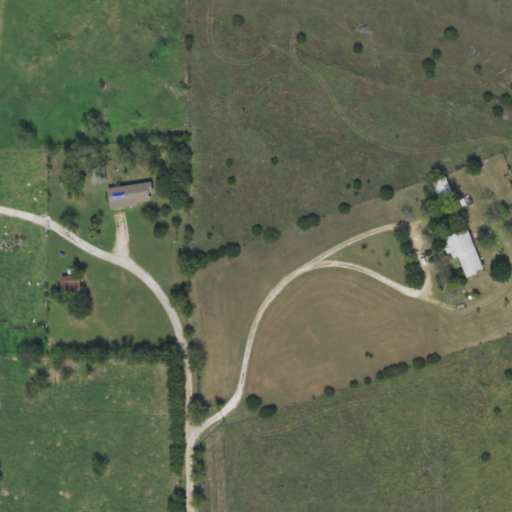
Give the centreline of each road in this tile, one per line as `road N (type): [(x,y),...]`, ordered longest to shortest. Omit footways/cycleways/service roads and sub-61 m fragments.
road 1 (residential): [(192,363),(162,292),(124,256),(47,213)]
road 2 (residential): [(189,511),(192,363)]
